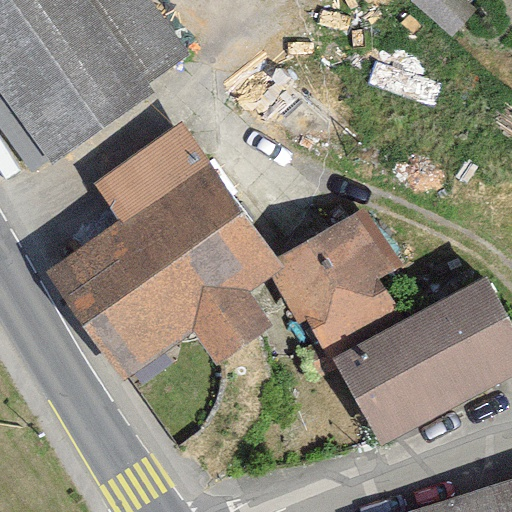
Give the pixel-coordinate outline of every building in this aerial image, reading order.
[(142,0),(0,0),(0,97),(41,162),(187,69),(142,0)] [(184,113),(94,176),(121,214),(48,263),(124,373),(195,324),(219,359),(280,320),(250,282),(269,266),(286,252),(184,113)] [(367,210),(286,252),(269,266),(329,353),(334,350),(420,304),(367,210)] [(511,311),(489,268),(420,304),(334,350),(380,438),(511,368),(511,311)] [(511,511),(511,469),(368,511),(511,511)]
